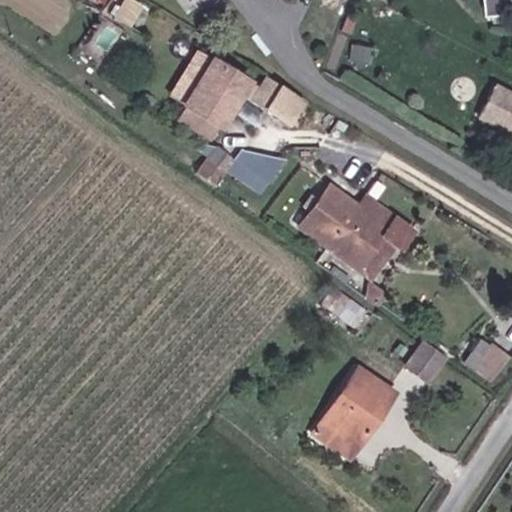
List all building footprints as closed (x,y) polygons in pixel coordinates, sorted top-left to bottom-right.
[(511,0),(485,0),(487,15),(511,13),(511,0)] [(211,64),(184,109),(217,129),(238,94),(286,123),(301,99),(266,78),(258,92),(211,64)] [(511,98),(499,91),(483,123),(511,137),(511,157),(511,160),(511,98)] [(217,129),(184,109),(177,121),(210,141),(217,129)] [(194,173),(212,187),(220,175),(202,162),(194,173)] [(296,227),(356,270),(380,237),(392,245),(397,249),(410,230),(362,195),(355,206),(326,186),(296,227)] [(380,237),(356,270),(368,279),(392,245),(380,237)] [(386,295),(365,280),(362,296),(377,307),(386,295)] [(319,303),(350,327),(363,311),(331,287),(319,303)] [(470,366),(488,380),(506,356),(488,342),(470,366)] [(408,372),(428,387),(445,364),(425,349),(408,372)] [(344,433),(358,443),(392,393),(354,367),(309,433),(333,449),(344,433)] [(344,433),(333,449),(347,459),(358,443),(344,433)]
